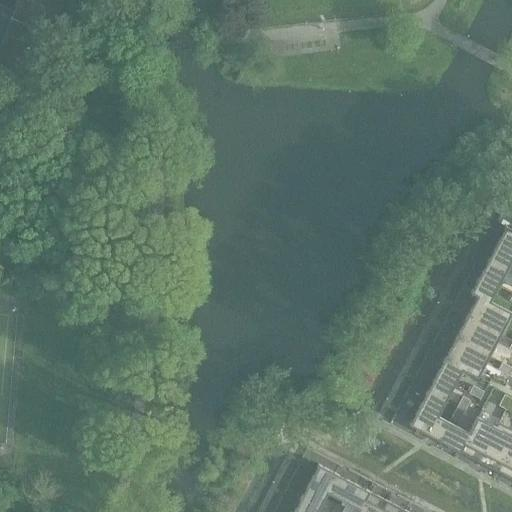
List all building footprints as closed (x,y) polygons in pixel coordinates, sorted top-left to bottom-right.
[(0,5),(0,41),(2,43),(0,48),(0,73),(31,85),(62,0),(17,0),(14,11),(0,5)] [(0,323),(1,323),(2,323),(3,323),(8,320),(9,320),(9,319),(10,319),(10,318),(11,318),(11,317),(12,317),(12,316),(12,315),(12,314),(12,313),(12,312),(12,311),(12,310),(11,310),(11,309),(11,308),(10,308),(10,307),(9,307),(3,303),(2,303),(1,303),(0,302),(0,226),(0,227),(5,223),(10,221),(15,220),(102,207),(101,200),(119,197),(119,168),(114,109),(0,125),(0,323)] [(511,230),(505,227),(487,262),(505,272),(511,259),(511,230)] [(487,262),(470,293),(476,297),(477,296),(489,302),(490,301),(505,272),(487,262)] [(476,297),(466,317),(500,335),(511,314),(511,313),(490,301),(489,302),(477,296),(476,297)] [(466,317),(455,338),(489,356),(500,335),(466,317)] [(455,338),(443,359),(462,369),(462,370),(477,379),(478,378),(489,356),(455,338)] [(443,359),(427,391),(446,401),(462,370),(462,369),(443,359)] [(501,363),(498,370),(508,376),(511,368),(501,363)] [(473,387),(469,394),(480,399),(484,392),(473,387)] [(427,391),(409,425),(428,435),(438,416),(446,401),(427,391)] [(504,396),(498,407),(505,411),(511,400),(504,396)] [(463,397),(457,408),(464,412),(470,401),(463,397)] [(457,408),(451,418),(459,422),(464,412),(457,408)] [(438,416),(428,435),(459,452),(469,433),(468,432),(438,416)] [(469,433),(459,452),(478,462),(496,428),(477,418),(476,417),(468,432),(469,433)] [(511,435),(496,428),(478,462),(497,472),(511,444),(511,435)] [(511,444),(497,472),(511,479),(511,444)] [(318,464),(301,498),(320,508),(327,493),(337,474),(336,474),(318,464)] [(337,474),(327,493),(358,509),(359,510),(369,491),(337,474)] [(358,509),(356,511),(381,511),(388,501),(369,491),(359,510),(358,509)] [(301,498),(293,511),(317,511),(320,508),(301,498)] [(388,501),(381,511),(406,511),(407,511),(388,501)]
